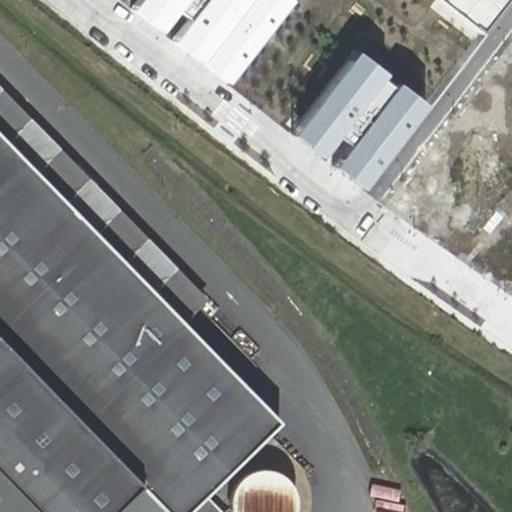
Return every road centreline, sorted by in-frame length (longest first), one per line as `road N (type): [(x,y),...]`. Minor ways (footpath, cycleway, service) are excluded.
road 1 (residential): [(103,20),(358,213)]
road 2 (residential): [(358,213),(511,19)]
road 3 (residential): [(358,213),(511,324)]
